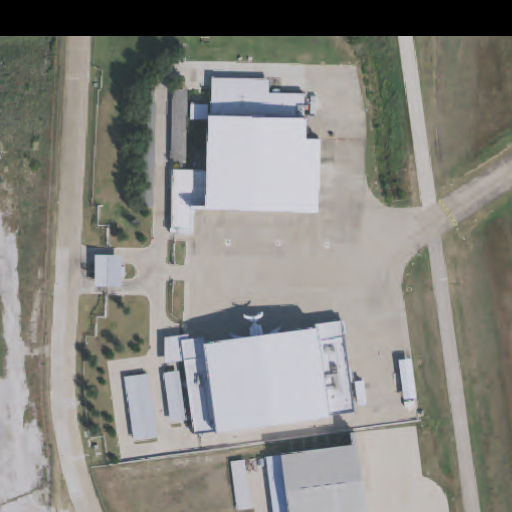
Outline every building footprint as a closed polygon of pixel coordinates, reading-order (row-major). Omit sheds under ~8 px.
[(219,80),(276,81),(275,95),(310,95),(310,119),(314,120),(314,141),(327,141),(326,214),(199,212),(198,236),(175,236),(177,172),(216,173),(219,80)] [(141,209),(153,209),(154,90),(142,90),(141,209)] [(174,95),(191,95),(191,165),(174,165),(174,95)] [(144,271),(139,280),(132,288),(132,270),(144,271)] [(368,511),(274,511),(267,454),(359,441),(368,511)]
